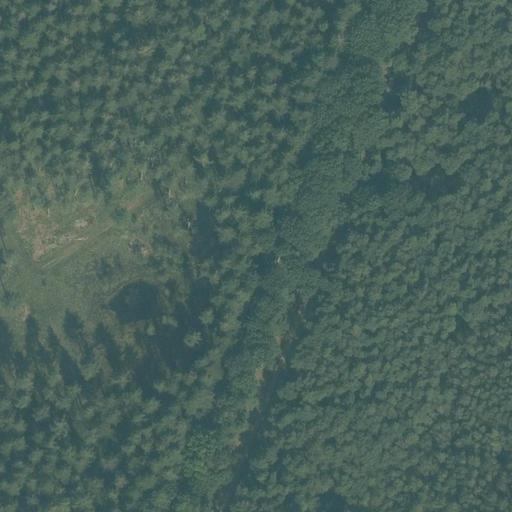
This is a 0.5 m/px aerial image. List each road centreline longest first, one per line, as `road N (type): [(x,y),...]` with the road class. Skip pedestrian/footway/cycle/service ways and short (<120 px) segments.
road 1 (secondary): [(171,511),(375,0)]
road 2 (track): [(143,0),(224,151)]
